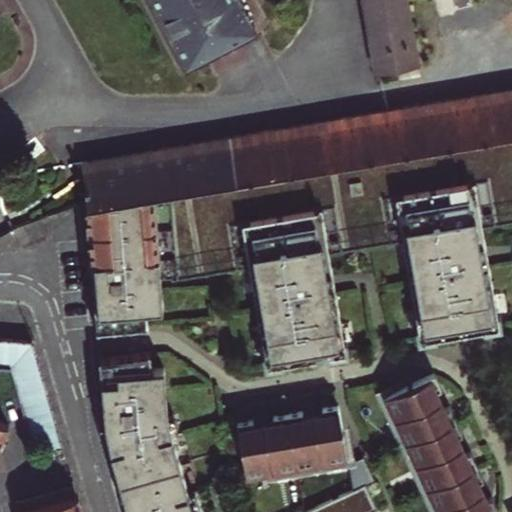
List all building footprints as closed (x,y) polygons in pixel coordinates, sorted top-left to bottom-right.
[(247,0),(154,0),(184,57),(258,20),(247,0)] [(361,0),(373,72),(417,66),(406,0),(361,0)] [(149,192),(511,129),(511,85),(81,153),(88,202),(149,192)] [(477,179),(485,226),(511,221),(511,129),(149,192),(160,275),(172,274),(173,280),(218,272),(223,271),(248,267),(240,218),(324,205),(332,252),(375,245),(402,240),(394,192),(477,179)] [(477,179),(394,192),(402,240),(409,281),(417,327),(414,327),(416,338),(416,341),(435,338),(435,335),(481,327),(481,330),(500,327),(500,323),(498,313),(495,313),(486,264),(485,255),(483,248),(480,227),(485,226),(477,179)] [(160,275),(149,192),(88,202),(88,206),(89,208),(90,222),(92,256),(94,275),(98,328),(148,322),(147,306),(163,305),(162,287),(161,282),(160,275)] [(240,218),(248,267),(255,307),(263,353),(260,354),(262,367),(281,364),(281,361),(327,354),(327,356),(347,353),(344,339),(341,340),(333,292),(331,283),(329,274),(326,253),(332,252),(324,205),(240,218)] [(11,365),(14,365),(16,338),(1,337),(0,346),(0,365),(11,365)] [(14,365),(38,358),(33,339),(16,338),(14,365)] [(157,372),(151,353),(100,357),(103,392),(104,405),(107,436),(113,460),(128,511),(205,511),(199,487),(191,488),(176,435),(183,433),(179,420),(172,421),(169,385),(168,371),(157,372)] [(15,381),(43,373),(40,366),(38,358),(14,365),(11,365),(15,381)] [(20,395),(47,387),(45,380),(43,373),(15,381),(20,395)] [(392,420),(438,398),(433,389),(438,388),(431,373),(385,394),(381,396),(392,420)] [(24,410),(51,403),(49,395),(47,387),(20,395),(24,410)] [(403,443),(453,420),(446,406),(442,408),(438,398),(392,420),(403,443)] [(28,425),(55,417),(54,411),(51,403),(24,410),(28,425)] [(261,474),(274,472),(346,460),(338,410),(337,405),(321,408),(322,413),(302,416),(301,411),(290,413),(271,417),(272,421),(253,425),(252,420),(236,423),(240,446),(244,471),(245,477),(261,474)] [(58,447),(63,445),(60,433),(55,417),(28,425),(31,434),(54,445),(58,447)] [(413,466),(459,445),(454,434),(459,432),(453,420),(403,443),(413,466)] [(424,489),(474,466),(467,451),(463,453),(459,445),(413,466),(424,489)] [(349,465),(353,490),(338,497),(309,510),(304,511),(358,511),(372,505),(362,486),(373,481),(362,457),(355,460),(355,464),(349,465)] [(274,472),(261,474),(262,480),(303,473),(349,465),(355,464),(355,460),(354,459),(346,460),(323,464),(298,468),(274,472)] [(424,489),(435,511),(480,490),(475,480),(480,478),(474,466),(424,489)] [(22,508),(78,493),(76,486),(20,502),(22,508)] [(480,490),(435,511),(434,511),(492,511),(495,511),(489,497),(484,499),(480,490)] [(82,511),(78,493),(22,508),(22,511),(82,511)]
